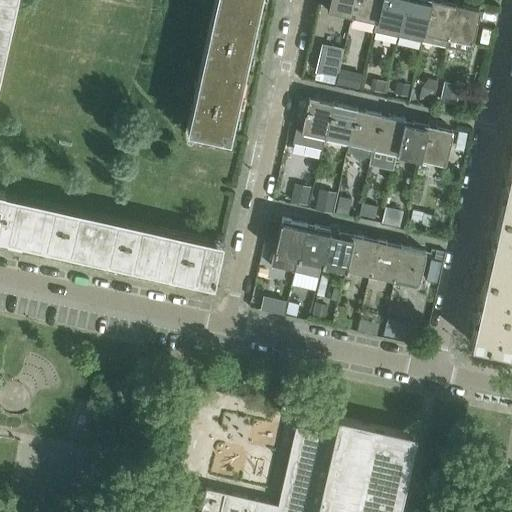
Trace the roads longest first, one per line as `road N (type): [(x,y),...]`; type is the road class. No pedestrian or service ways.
road 1 (residential): [(511,32),(433,372)]
road 2 (residential): [(228,327),(301,0)]
road 3 (residential): [(228,327),(0,275)]
road 4 (residential): [(433,372),(228,327)]
